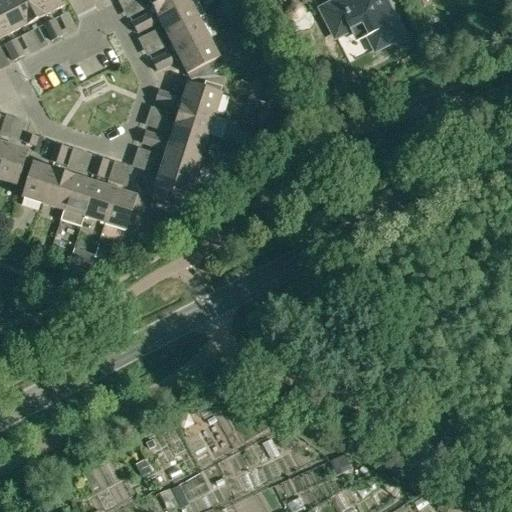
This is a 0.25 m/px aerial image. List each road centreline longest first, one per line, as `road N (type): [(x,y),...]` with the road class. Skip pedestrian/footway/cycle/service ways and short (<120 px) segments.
road 1 (tertiary): [(204,307),(511,145)]
road 2 (track): [(511,476),(251,369),(217,336)]
road 3 (residential): [(94,33),(117,21),(148,83),(132,129),(98,145),(44,129),(15,73)]
road 4 (tertiary): [(0,416),(204,307)]
